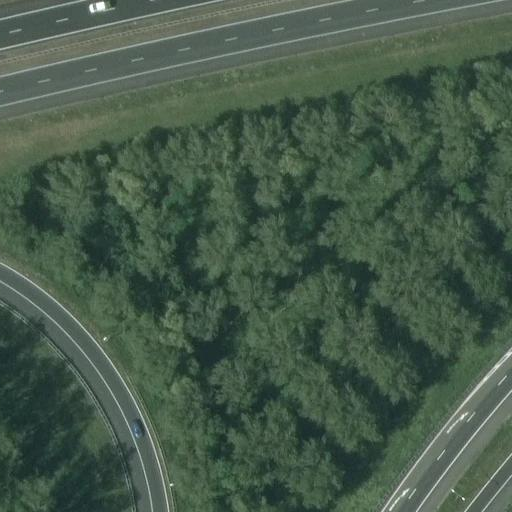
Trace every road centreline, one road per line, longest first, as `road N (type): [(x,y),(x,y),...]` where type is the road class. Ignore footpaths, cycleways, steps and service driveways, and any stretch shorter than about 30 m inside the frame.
road 1 (motorway): [(0,94),(437,0)]
road 2 (motorway): [(0,274),(53,311),(109,378),(147,451),(160,511)]
road 3 (motorway): [(399,511),(511,369)]
road 4 (motorway): [(162,0),(0,35)]
